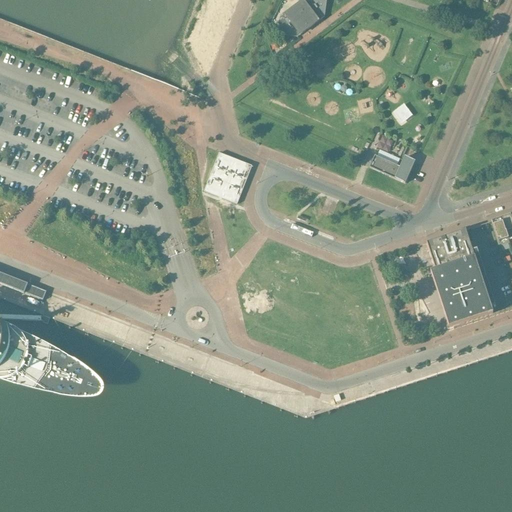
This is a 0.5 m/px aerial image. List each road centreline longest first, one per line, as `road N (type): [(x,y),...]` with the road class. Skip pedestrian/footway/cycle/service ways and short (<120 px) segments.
road 1 (residential): [(511,329),(329,389),(207,334)]
road 2 (residential): [(420,229),(340,250),(269,221),(260,198),(276,174)]
road 3 (residential): [(276,174),(420,229)]
